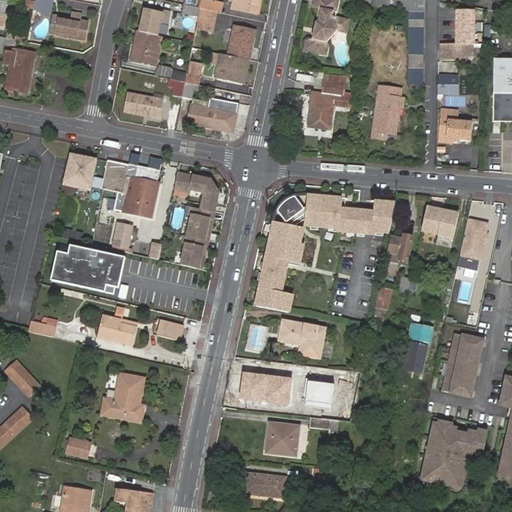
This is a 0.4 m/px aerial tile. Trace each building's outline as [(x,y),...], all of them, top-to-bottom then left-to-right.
[(186,0),(186,5),(201,8),(202,0),(186,0)] [(215,12),(217,4),(202,0),(201,8),(215,12)] [(259,15),(262,0),(236,0),(235,6),(242,7),(241,11),(259,15)] [(339,0),(315,0),(314,6),(323,8),(320,20),(317,21),(316,25),(337,31),(348,33),(351,19),(337,16),(339,0)] [(385,10),(386,0),(378,0),(378,9),(385,10)] [(393,11),(394,0),(386,0),(385,10),(393,11)] [(401,12),(402,0),(394,0),(393,11),(401,12)] [(409,0),(402,0),(401,12),(408,13),(409,0)] [(415,14),(417,0),(416,0),(409,0),(408,13),(410,13),(415,14)] [(424,15),(424,1),(417,0),(415,14),(424,15)] [(199,17),(201,8),(186,5),(184,15),(199,17)] [(214,23),(216,12),(215,12),(201,8),(199,17),(199,19),(214,23)] [(145,10),(140,32),(158,36),(161,22),(167,24),(170,13),(163,11),(163,14),(152,12),(145,10)] [(473,12),(457,11),(456,45),(441,45),(441,61),(465,61),(465,53),(472,53),(473,12)] [(424,23),(424,15),(415,14),(410,13),(409,21),(424,23)] [(81,22),(69,20),(54,17),(51,35),(85,41),(88,23),(81,22)] [(213,31),(214,23),(199,19),(197,28),(213,31)] [(424,29),(424,23),(409,21),(409,27),(424,29)] [(328,41),(337,31),(316,25),(313,38),(307,37),(305,50),(328,55),(330,47),(328,41)] [(247,60),(249,60),(252,47),(250,47),(251,37),(244,35),(246,29),(236,27),(229,56),(247,60)] [(424,37),(424,29),(409,27),(409,36),(424,37)] [(140,32),(138,32),(132,61),(152,65),(158,36),(140,32)] [(19,46),(20,41),(14,40),(0,36),(0,52),(2,53),(4,43),(19,46)] [(156,66),(162,37),(158,36),(152,65),(156,66)] [(424,44),(424,37),(409,36),(409,43),(424,44)] [(423,52),(424,44),(409,43),(409,50),(423,52)] [(423,52),(409,50),(409,57),(423,58),(423,52)] [(17,56),(10,90),(28,94),(35,60),(17,56)] [(243,81),(247,60),(229,56),(226,69),(220,68),(218,79),(225,80),(225,83),(238,86),(239,80),(243,81)] [(511,56),(493,56),(493,72),(511,72),(511,56)] [(423,58),(409,57),(409,64),(423,65),(423,58)] [(200,66),(190,63),(189,65),(188,71),(186,83),(200,86),(201,78),(198,77),(200,66)] [(423,65),(409,64),(408,72),(423,73),(423,65)] [(170,80),(186,83),(188,71),(175,68),(174,72),(159,69),(157,75),(168,77),(168,79),(170,80)] [(511,75),(493,75),(493,90),(493,120),(503,120),(503,116),(511,115),(511,75)] [(345,93),(347,78),(331,76),(330,82),(325,82),(323,92),(344,95),(345,93)] [(458,77),(438,76),(438,95),(448,95),(458,96),(458,77)] [(408,86),(423,87),(423,79),(409,78),(408,86)] [(174,96),(182,98),(186,83),(170,80),(168,87),(175,89),(174,96)] [(216,94),(217,89),(200,86),(186,83),(182,98),(191,100),(194,90),(216,94)] [(383,98),(379,133),(396,136),(399,111),(396,111),(397,106),(403,107),(404,100),(400,99),(402,90),(380,87),(378,97),(383,98)] [(352,108),(354,94),(345,93),(344,95),(343,95),(342,98),(334,97),(333,99),(333,105),(352,108)] [(163,101),(158,100),(129,95),(126,112),(160,119),(163,101)] [(312,96),(308,127),(329,130),(333,99),(312,96)] [(209,109),(192,106),(189,123),(234,132),(239,104),(210,99),(209,104),(209,109)] [(170,102),(163,101),(160,119),(166,120),(170,102)] [(192,101),(192,106),(209,109),(209,104),(192,101)] [(470,141),(472,124),(458,122),(459,111),(444,109),(440,142),(453,143),(453,139),(470,141)] [(98,158),(70,152),(63,185),(91,191),(98,158)] [(108,159),(104,183),(103,188),(118,192),(114,209),(152,218),(160,185),(157,184),(160,171),(130,164),(108,159)] [(212,180),(179,173),(175,190),(191,193),(191,190),(196,191),(193,207),(214,212),(218,194),(212,180)] [(391,234),(397,204),(378,203),(378,213),(377,216),(365,215),(343,213),(343,209),(344,201),(311,199),(310,208),(309,214),(308,225),(310,229),(342,232),(342,234),(365,236),(375,237),(376,233),(391,234)] [(280,213),(279,215),(288,226),(289,227),(306,212),(305,211),(296,200),(292,202),(287,205),(283,208),(280,213)] [(193,207),(190,207),(188,215),(191,216),(186,237),(184,236),(182,244),(185,244),(180,265),(201,270),(214,212),(193,207)] [(438,235),(444,211),(427,207),(422,232),(438,235)] [(288,226),(285,228),(291,229),(309,214),(310,208),(305,211),(306,212),(289,227),(288,226)] [(454,239),(460,212),(453,210),(452,213),(444,211),(438,235),(454,239)] [(469,217),(462,253),(481,258),(489,221),(469,217)] [(127,251),(133,226),(115,222),(109,247),(127,251)] [(285,228),(276,227),(272,241),(276,242),(272,257),(269,256),(260,291),(263,292),(259,308),(289,313),(293,297),(282,294),(279,293),(287,259),(291,260),(302,263),(305,247),(302,246),(305,233),(303,230),(291,229),(285,228)] [(65,238),(81,242),(83,233),(67,230),(65,238)] [(404,240),(393,238),(389,257),(389,259),(400,262),(401,259),(408,261),(413,238),(405,235),(404,240)] [(148,258),(158,260),(160,244),(150,243),(148,258)] [(126,257),(70,246),(69,255),(58,252),(52,281),(114,294),(115,287),(119,288),(126,257)] [(291,260),(287,259),(279,293),(282,294),(291,260)] [(399,289),(409,291),(412,277),(402,275),(399,289)] [(452,289),(455,276),(448,275),(445,288),(452,289)] [(393,287),(383,285),(379,304),(388,306),(393,287)] [(376,309),(373,317),(382,321),(386,312),(376,309)] [(116,337),(115,341),(132,345),(137,326),(121,322),(121,319),(103,315),(98,333),(116,337)] [(161,321),(160,328),(158,334),(180,339),(183,326),(161,321)] [(270,324),(253,321),(248,346),(265,349),(270,324)] [(28,331),(53,337),(55,327),(31,322),(28,331)] [(283,323),(280,342),(302,346),(301,355),(320,358),(325,330),(283,323)] [(472,398),(485,340),(457,334),(444,391),(472,398)] [(424,374),(430,347),(411,343),(405,370),(424,374)] [(6,369),(31,396),(41,386),(17,359),(6,369)] [(292,380),(244,373),(240,400),(289,407),(292,380)] [(507,473),(511,473),(511,374),(509,374),(503,399),(510,400),(510,404),(511,404),(511,422),(508,440),(511,440),(510,448),(507,448),(502,466),(508,468),(507,473)] [(140,406),(145,380),(122,375),(117,403),(106,400),(103,414),(142,422),(144,410),(139,409),(137,408),(137,405),(140,406)] [(335,385),(307,381),(304,406),(332,410),(335,385)] [(24,407),(0,429),(0,448),(34,417),(24,407)] [(339,420),(319,418),(311,417),(310,427),(329,430),(329,433),(338,434),(339,420)] [(434,472),(433,477),(454,481),(464,434),(456,432),(458,426),(451,425),(452,422),(443,420),(442,423),(436,422),(430,447),(433,448),(429,471),(434,472)] [(265,454),(300,460),(302,425),(269,422),(265,454)] [(469,435),(464,434),(454,481),(456,482),(457,477),(463,478),(467,459),(469,459),(470,452),(474,453),(475,450),(482,451),(487,429),(481,428),(480,431),(471,429),(469,435)] [(71,439),(68,452),(88,458),(91,444),(71,439)] [(327,489),(327,471),(312,471),(312,489),(327,489)] [(286,478),(246,473),(244,495),(284,499),(286,478)] [(92,490),(65,486),(61,511),(86,511),(87,507),(90,507),(92,490)] [(130,503),(128,511),(152,511),(154,494),(119,489),(118,501),(130,503)]
